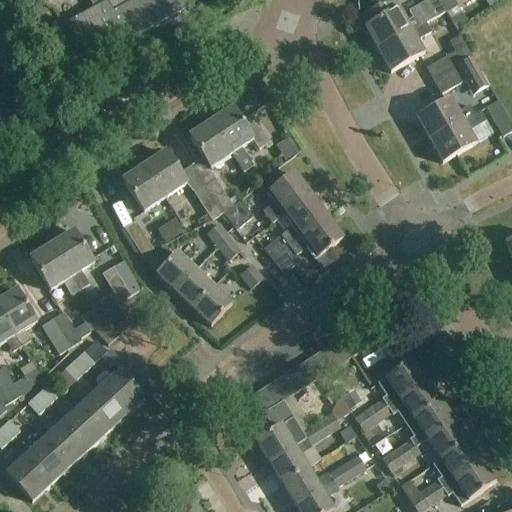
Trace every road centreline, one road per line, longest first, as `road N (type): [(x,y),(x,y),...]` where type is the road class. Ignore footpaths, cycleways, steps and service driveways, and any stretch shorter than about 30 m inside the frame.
road 1 (residential): [(177,421),(231,362),(412,242)]
road 2 (residential): [(50,171),(142,105),(285,22)]
road 3 (unclassified): [(412,242),(285,22)]
road 4 (unclassified): [(511,388),(412,242)]
road 5 (residential): [(76,511),(177,421)]
